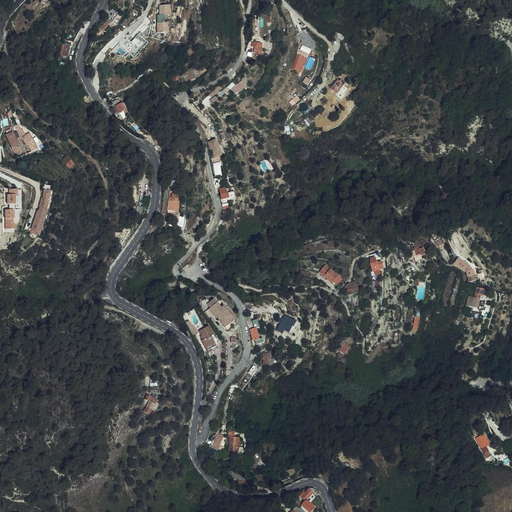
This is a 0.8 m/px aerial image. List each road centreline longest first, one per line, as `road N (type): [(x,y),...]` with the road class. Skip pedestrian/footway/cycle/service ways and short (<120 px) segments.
road 1 (tertiary): [(104,0),(80,66),(108,116),(151,153),(156,173),(148,222),(110,291),(194,352),(193,443)]
road 2 (tertiary): [(193,443),(212,482),(240,499),(311,482),(332,511)]
road 3 (residential): [(193,443),(246,358),(238,303)]
road 4 (track): [(249,0),(238,62),(182,98)]
